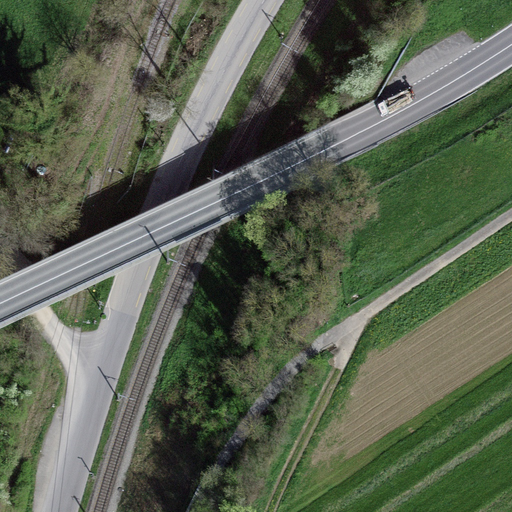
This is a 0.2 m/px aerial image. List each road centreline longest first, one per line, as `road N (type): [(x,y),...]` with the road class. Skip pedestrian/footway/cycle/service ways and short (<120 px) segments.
road 1 (primary): [(0,303),(410,106),(511,44)]
road 2 (unclassified): [(261,0),(187,145),(60,511)]
road 3 (track): [(511,214),(271,382),(219,448),(184,511)]
road 4 (track): [(346,327),(337,379),(267,511)]
road 5 (track): [(100,380),(0,267)]
